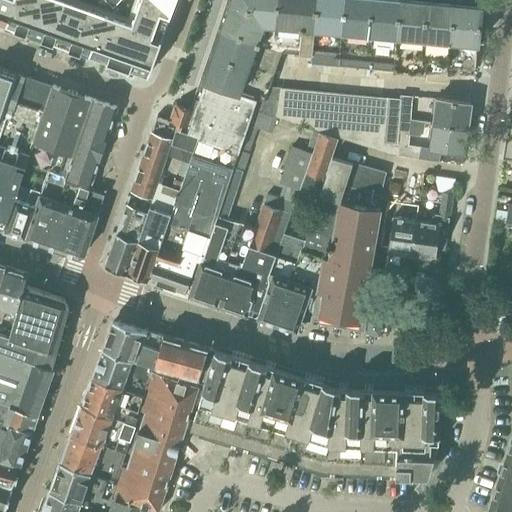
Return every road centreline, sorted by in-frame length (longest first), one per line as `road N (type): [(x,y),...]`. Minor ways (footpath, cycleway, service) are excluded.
road 1 (unclassified): [(472,353),(319,351),(85,278)]
road 2 (residential): [(472,353),(470,278),(507,0)]
road 3 (residential): [(85,278),(147,92)]
road 4 (residential): [(147,92),(0,46)]
